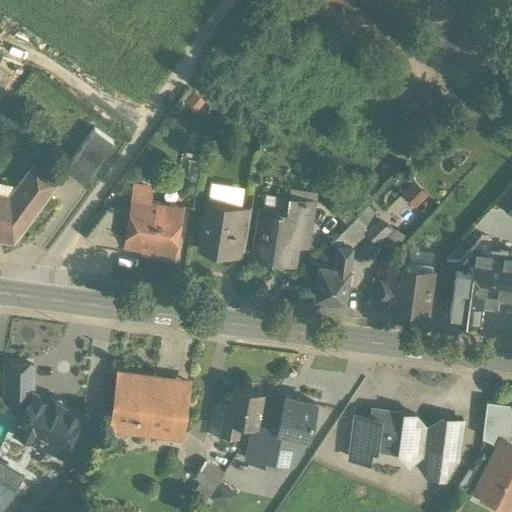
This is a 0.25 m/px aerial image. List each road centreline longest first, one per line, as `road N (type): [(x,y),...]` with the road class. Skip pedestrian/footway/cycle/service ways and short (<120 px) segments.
road 1 (secondary): [(511,362),(0,291)]
road 2 (track): [(232,0),(56,247),(44,297)]
